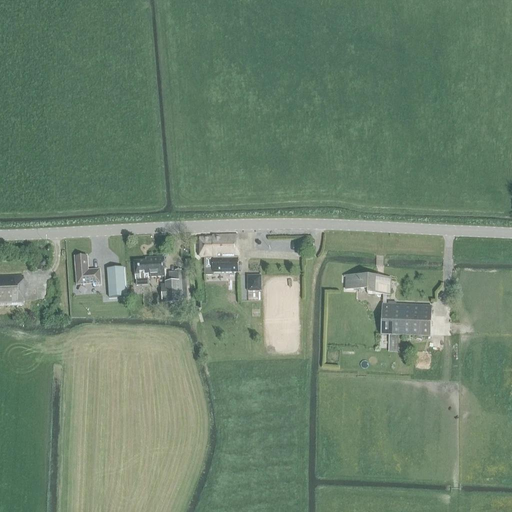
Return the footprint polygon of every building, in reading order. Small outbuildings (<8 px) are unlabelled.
[(204,258),(205,271),(213,271),(213,273),(238,273),(238,259),(237,236),(212,237),(212,239),(200,240),(200,258),(204,258)] [(312,248),(313,240),(297,240),(297,248),(312,248)] [(87,257),(74,258),(75,274),(76,286),(92,285),(92,287),(100,287),(99,271),(88,271),(87,257)] [(164,277),(164,258),(143,259),(143,262),(134,262),(135,269),(134,269),(135,280),(135,286),(147,285),(147,280),(147,278),(164,277)] [(38,268),(43,270),(45,269),(47,267),(47,264),(47,262),(45,260),(42,259),(40,260),(37,261),(37,263),(37,266),(38,268)] [(123,268),(107,270),(109,299),(125,298),(123,268)] [(0,306),(23,306),(22,277),(0,277),(0,306)] [(375,295),(376,284),(376,279),(346,277),(345,290),(367,291),(367,295),(375,295)] [(375,295),(389,296),(390,279),(382,279),(382,284),(376,284),(375,295)] [(162,300),(162,305),(183,304),(182,283),(170,284),(165,284),(166,300),(162,300)] [(381,336),(430,338),(432,308),(382,306),(381,336)]
